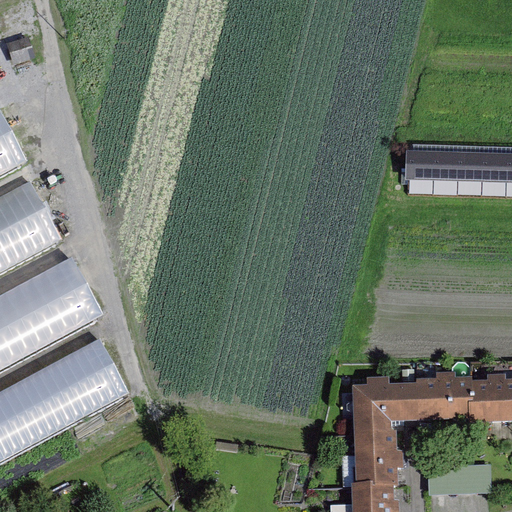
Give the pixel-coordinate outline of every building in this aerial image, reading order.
[(10,120),(0,124),(0,193),(36,177),(10,120)] [(511,158),(410,154),(409,186),(511,189),(511,158)] [(38,187),(0,206),(0,281),(68,248),(38,187)] [(0,396),(0,467),(135,400),(106,343),(0,396)] [(353,382),(356,511),(398,511),(396,421),(473,419),(473,424),(511,422),(511,381),(475,382),(475,378),(353,382)] [(496,467),(433,468),(434,497),(439,497),(493,496),(497,496),(496,467)]
